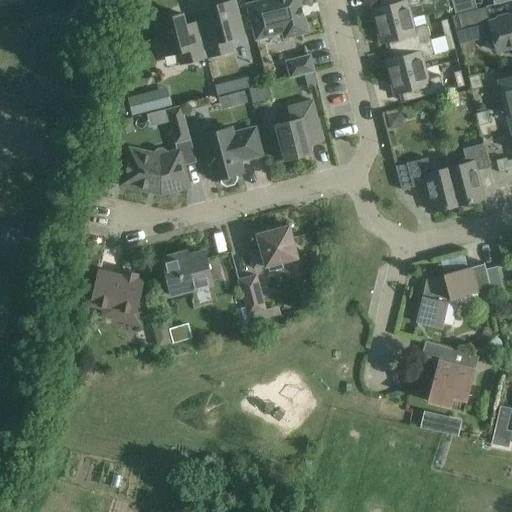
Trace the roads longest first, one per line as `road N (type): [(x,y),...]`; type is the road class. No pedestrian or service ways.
road 1 (residential): [(357,176),(159,223),(117,216)]
road 2 (residential): [(332,0),(371,136),(357,176)]
road 3 (residential): [(378,369),(406,245)]
